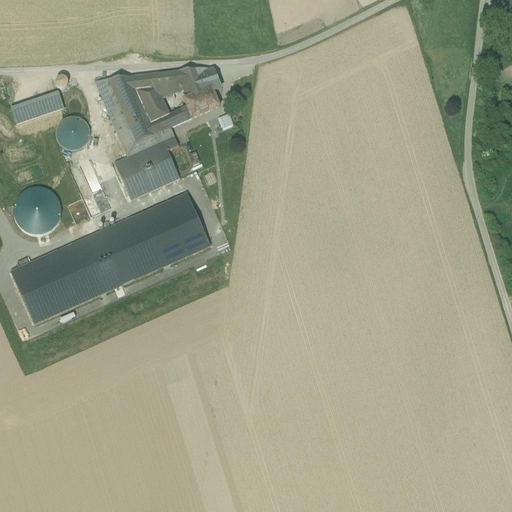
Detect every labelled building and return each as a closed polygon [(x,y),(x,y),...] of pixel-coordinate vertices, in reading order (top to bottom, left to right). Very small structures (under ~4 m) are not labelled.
[(213,70),(176,73),(186,100),(211,89),(212,91),(221,88),(213,70)] [(60,91),(63,92),(65,91),(66,90),(68,88),(68,86),(68,84),(67,82),(66,80),(64,79),(62,79),(60,79),(58,80),(56,81),(55,83),(55,85),(56,88),(57,89),(58,91),(60,91)] [(130,79),(107,82),(124,122),(135,146),(155,137),(130,79)] [(186,100),(183,101),(192,121),(219,108),(212,91),(211,89),(186,100)] [(58,94),(10,109),(16,126),(63,110),(58,94)] [(216,131),(233,127),(230,117),(213,122),(216,131)] [(73,157),(79,156),(84,153),(89,149),(91,143),(92,137),(90,131),(87,126),(82,122),(76,120),(70,121),(64,123),(59,127),(56,132),(55,138),(56,144),(58,149),(62,153),(68,156),(73,157)] [(135,146),(124,122),(112,127),(127,160),(127,161),(163,144),(159,135),(155,137),(135,146)] [(170,130),(159,135),(163,144),(164,144),(174,140),(170,130)] [(174,140),(164,144),(167,153),(178,148),(174,140)] [(163,144),(127,161),(127,160),(126,160),(142,197),(180,181),(167,153),(164,144),(163,144)] [(196,153),(188,156),(191,165),(183,168),(182,166),(176,168),(179,176),(202,167),(196,153)] [(142,197),(126,160),(114,166),(130,203),(142,197)] [(32,324),(212,252),(189,195),(109,227),(110,231),(11,271),(32,324)] [(44,205),(17,207),(19,237),(59,235),(57,197),(43,197),(44,205)]
